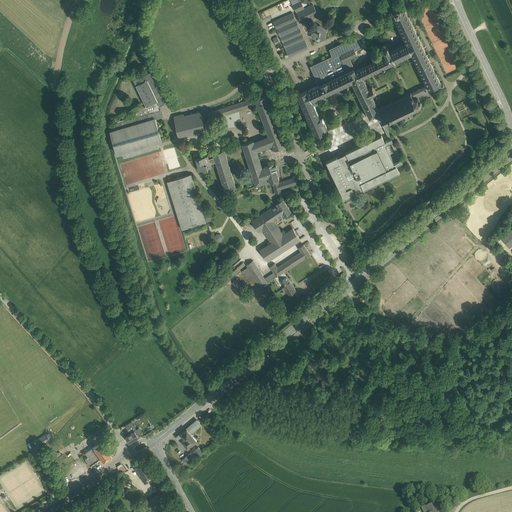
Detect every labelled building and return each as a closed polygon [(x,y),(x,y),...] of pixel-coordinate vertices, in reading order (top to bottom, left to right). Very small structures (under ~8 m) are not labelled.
[(313,4),(304,8),(301,1),(293,5),(302,23),(319,15),(313,4)] [(349,58),(357,55),(355,49),(361,46),(357,37),(333,48),(335,51),(332,52),(333,56),(312,66),(320,84),(308,90),(307,90),(298,94),(316,136),(328,130),(324,121),(321,122),(312,101),(352,81),(370,117),(377,113),(379,112),(379,111),(418,92),(420,97),(443,86),(443,85),(442,86),(405,9),(404,9),(402,7),(401,6),(400,7),(399,5),(391,9),(407,42),(389,50),(388,47),(387,47),(384,48),(384,49),(386,55),(355,70),(354,68),(349,58)] [(293,12),(273,21),(289,57),(308,48),(293,12)] [(320,24),(312,28),(311,36),(318,41),(326,37),(327,29),(320,24)] [(144,45),(143,46),(142,45),(141,43),(139,45),(140,47),(143,54),(148,52),(144,45)] [(418,92),(379,111),(379,112),(381,113),(385,121),(384,123),(385,123),(385,121),(386,121),(387,122),(388,122),(389,122),(389,121),(389,120),(389,119),(390,121),(391,120),(390,119),(394,118),(394,119),(395,119),(394,117),(398,116),(398,117),(399,117),(398,115),(402,114),(404,119),(404,120),(405,119),(408,118),(409,118),(409,117),(413,115),(413,116),(414,115),(413,115),(412,113),(420,109),(423,102),(420,97),(418,92)] [(256,97),(202,114),(204,121),(207,120),(208,121),(211,120),(210,119),(257,104),(270,137),(254,143),(253,140),(243,144),(224,150),(214,153),(215,156),(216,161),(225,190),(236,187),(226,156),(245,150),(255,181),(254,181),(256,186),(266,183),(272,181),(278,179),(279,179),(274,163),(262,167),(256,151),(273,145),(274,150),(285,146),(270,106),(274,104),(272,100),(268,101),(266,96),(257,99),(256,97)] [(145,107),(134,112),(135,116),(118,121),(118,123),(114,124),(116,129),(111,131),(118,153),(125,151),(126,157),(156,148),(155,142),(162,140),(155,118),(162,116),(160,110),(159,111),(158,106),(160,106),(158,102),(158,101),(145,107)] [(206,129),(204,121),(202,114),(202,111),(184,115),(184,114),(174,116),(179,136),(183,135),(205,129),(206,129)] [(347,151),(346,151),(346,152),(345,153),(338,157),(337,156),(326,161),(344,198),(355,193),(355,192),(363,188),(364,189),(400,171),(396,165),(403,161),(385,123),(384,123),(385,121),(381,113),(379,112),(377,113),(389,139),(385,141),(382,134),(347,151)] [(208,155),(204,156),(204,155),(199,156),(200,158),(195,159),(199,170),(203,169),(212,166),(210,163),(216,161),(215,156),(209,158),(208,155)] [(203,212),(191,174),(167,181),(182,229),(206,221),(211,220),(208,210),(203,212)] [(293,177),(279,182),(278,179),(272,181),(275,192),(282,190),(281,189),(295,184),(296,186),(303,184),(300,174),(293,176),(293,177)] [(283,234),(275,221),(284,215),(291,211),(283,199),(276,203),(277,204),(252,221),(259,231),(263,229),(271,242),(271,243),(270,242),(269,243),(270,243),(260,249),(268,260),(275,255),(275,256),(276,255),(288,247),(289,247),(290,246),(289,246),(300,239),(293,228),(285,233),(284,233),(284,234),(283,234)] [(511,227),(501,237),(509,247),(511,244),(511,227)] [(301,251),(277,267),(275,263),(270,266),(274,272),(265,278),(253,260),(247,264),(248,267),(259,283),(261,286),(267,282),(271,280),(275,277),(284,272),(306,257),(306,258),(310,255),(310,254),(303,244),(299,247),(301,251)] [(259,283),(248,267),(242,271),(253,288),(259,283)] [(286,275),(284,272),(275,277),(278,281),(279,280),(283,286),(284,287),(291,283),(286,275)] [(278,281),(275,277),(271,280),(278,291),(284,287),(283,286),(279,280),(278,281)] [(291,283),(284,287),(289,295),(296,290),(291,283)] [(198,420),(182,433),(181,433),(177,436),(181,441),(182,440),(188,447),(197,440),(191,433),(201,424),(198,420)] [(125,425),(119,429),(123,435),(129,432),(125,425)] [(126,436),(126,437),(130,443),(139,437),(138,435),(135,431),(132,426),(127,429),(130,433),(126,436)] [(49,439),(46,434),(36,441),(39,446),(49,439)] [(97,435),(93,439),(97,444),(85,453),(88,456),(85,458),(90,465),(98,459),(100,462),(102,461),(103,461),(111,455),(110,454),(114,452),(108,443),(104,445),(97,435)] [(203,453),(198,447),(195,450),(200,456),(203,453)] [(191,452),(186,456),(190,462),(195,457),(191,452)] [(159,480),(145,459),(134,466),(149,487),(154,483),(159,480)] [(171,497),(159,480),(154,483),(160,492),(148,500),(154,508),(171,497)] [(437,511),(434,503),(426,508),(427,511),(437,511)]
